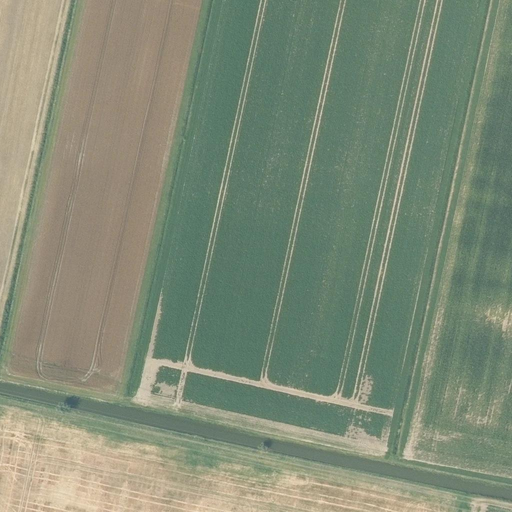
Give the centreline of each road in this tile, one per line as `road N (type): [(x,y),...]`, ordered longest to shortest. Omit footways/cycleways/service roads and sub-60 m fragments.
road 1 (track): [(511,483),(0,375)]
road 2 (track): [(0,405),(511,509)]
